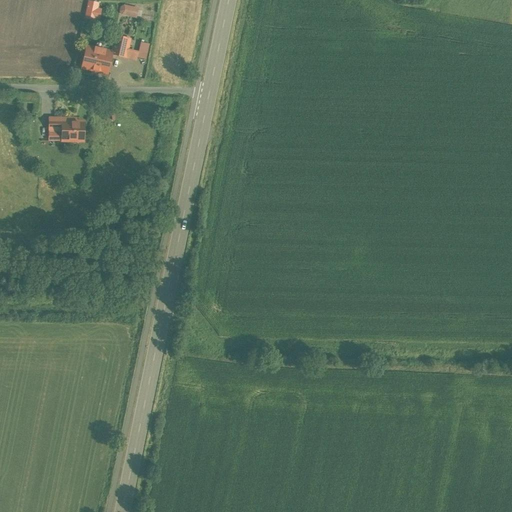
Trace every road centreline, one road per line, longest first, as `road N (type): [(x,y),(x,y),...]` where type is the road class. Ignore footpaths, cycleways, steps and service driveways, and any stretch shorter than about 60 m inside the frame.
road 1 (primary): [(122,511),(209,92)]
road 2 (unclassified): [(0,87),(209,92)]
